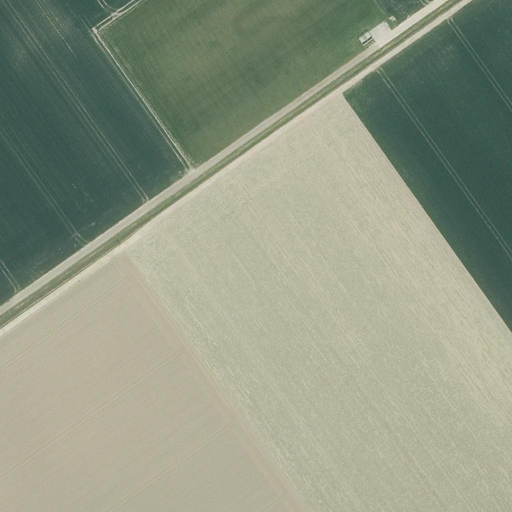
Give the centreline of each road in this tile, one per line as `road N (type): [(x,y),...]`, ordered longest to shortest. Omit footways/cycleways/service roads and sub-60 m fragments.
road 1 (track): [(197,172),(377,45)]
road 2 (track): [(0,333),(138,236)]
